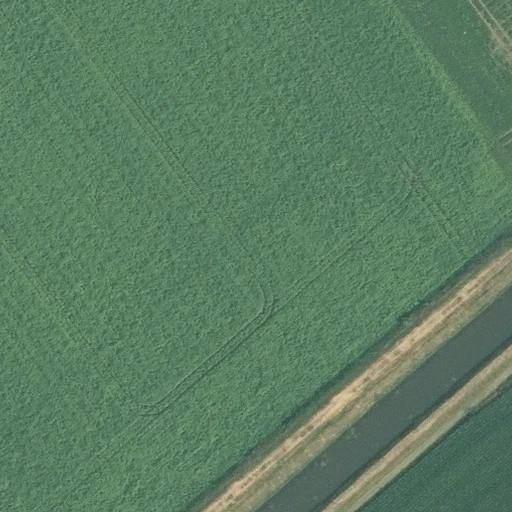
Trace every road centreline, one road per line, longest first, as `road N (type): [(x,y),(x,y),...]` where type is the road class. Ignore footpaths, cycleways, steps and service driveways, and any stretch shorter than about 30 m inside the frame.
road 1 (track): [(235,511),(511,276)]
road 2 (track): [(334,511),(511,358)]
